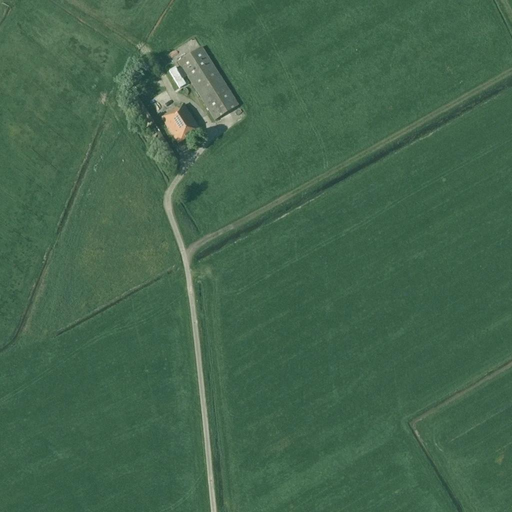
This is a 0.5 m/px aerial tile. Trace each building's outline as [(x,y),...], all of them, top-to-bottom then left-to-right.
[(214,121),(237,107),(200,48),(177,63),(214,121)] [(130,117),(142,109),(135,98),(123,106),(130,117)] [(177,145),(199,131),(183,106),(176,110),(176,109),(160,119),(177,145)] [(154,125),(143,109),(135,115),(145,131),(154,125)] [(157,132),(154,127),(146,132),(169,167),(177,162),(173,157),(174,156),(163,141),(157,132)]
